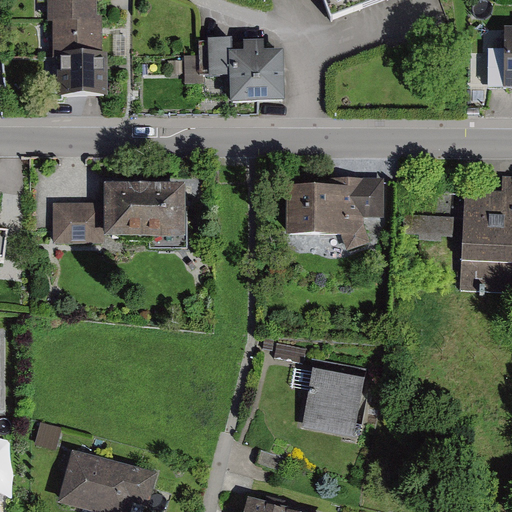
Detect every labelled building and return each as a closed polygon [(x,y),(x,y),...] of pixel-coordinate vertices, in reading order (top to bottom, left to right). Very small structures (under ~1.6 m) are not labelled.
[(97,0),(48,0),(48,22),(53,22),(98,21),(97,0)] [(321,0),(331,28),(412,0),(321,0)] [(103,21),(98,21),(53,22),(53,60),(58,60),(104,60),(103,21)] [(209,81),(231,81),(231,109),(286,109),(285,57),(265,57),(265,46),(244,46),(244,57),(233,57),(233,44),(209,44),(209,81)] [(489,93),(504,93),(505,54),(489,53),(489,93)] [(58,104),(108,103),(108,60),(104,60),(58,60),(58,104)] [(505,199),(472,197),(465,297),(511,299),(511,180),(506,180),(505,199)] [(343,193),(297,193),(296,241),(380,242),(380,227),(389,227),(390,186),(343,185),(343,193)] [(105,207),(105,245),(186,245),(186,191),(105,190),(105,207)] [(105,207),(54,207),(53,249),(105,249),(105,245),(105,207)] [(453,217),(407,215),(407,238),(452,239),(453,217)] [(371,386),(316,375),(305,429),(360,440),(371,386)] [(1,511),(2,500),(12,500),(13,440),(0,440),(0,511),(1,511)] [(58,509),(68,511),(132,511),(133,509),(143,511),(150,511),(159,478),(72,456),(58,509)]
